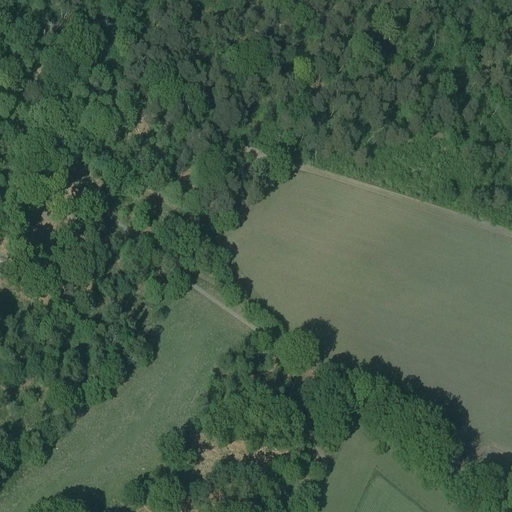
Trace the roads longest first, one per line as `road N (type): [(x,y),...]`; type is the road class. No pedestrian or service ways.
road 1 (unknown): [(0,74),(210,242),(259,306)]
road 2 (unknown): [(481,511),(337,397),(323,358),(259,306)]
road 3 (track): [(259,306),(189,265),(0,209)]
